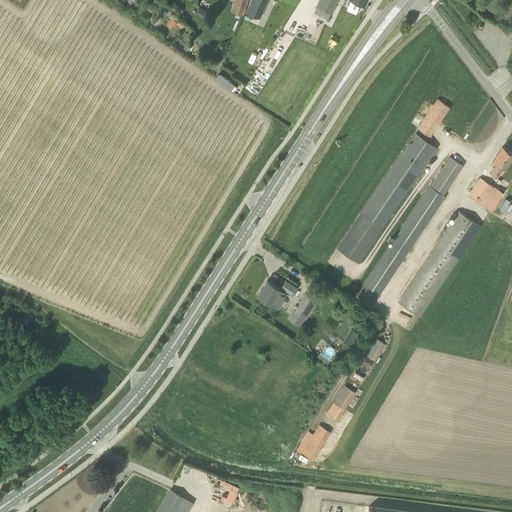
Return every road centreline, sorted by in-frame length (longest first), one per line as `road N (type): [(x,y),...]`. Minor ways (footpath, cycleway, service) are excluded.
road 1 (primary): [(0,508),(103,430),(145,385),(339,86)]
road 2 (residential): [(511,118),(419,0)]
